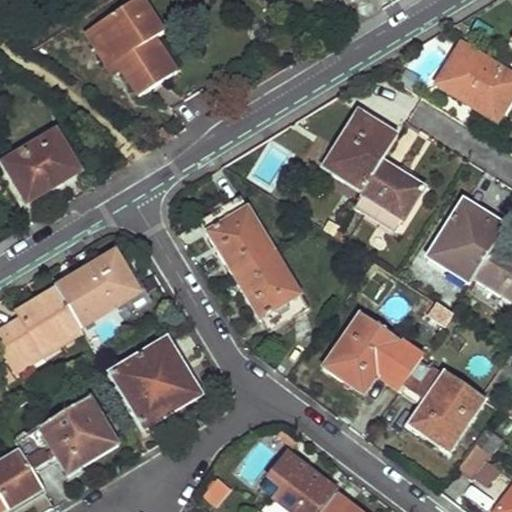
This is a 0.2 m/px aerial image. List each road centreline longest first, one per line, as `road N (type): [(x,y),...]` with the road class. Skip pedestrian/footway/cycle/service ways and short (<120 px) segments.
road 1 (residential): [(451,0),(130,195)]
road 2 (residential): [(263,394),(227,358),(130,195)]
road 3 (residential): [(423,511),(263,394)]
road 4 (residential): [(130,195),(0,273)]
road 5 (residential): [(163,484),(263,394)]
